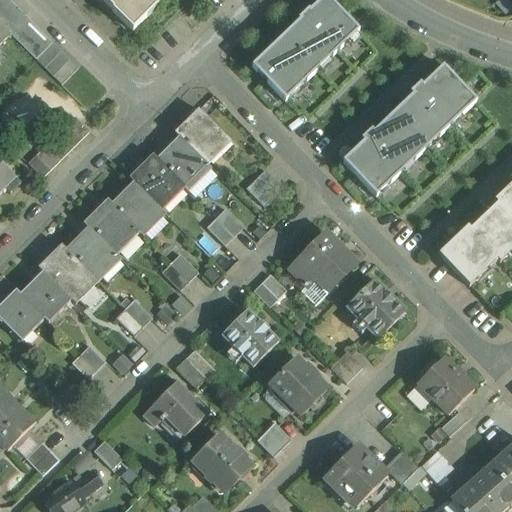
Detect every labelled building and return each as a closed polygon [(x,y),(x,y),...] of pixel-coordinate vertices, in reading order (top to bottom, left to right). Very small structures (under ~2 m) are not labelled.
[(0,0),(0,13),(11,2),(8,0),(0,0)] [(100,0),(113,13),(112,14),(133,35),(158,9),(148,0),(100,0)] [(289,35),(321,69),(358,33),(326,0),(325,0),(310,15),(309,13),(299,22),(301,24),(289,35)] [(11,2),(0,13),(0,25),(2,27),(19,10),(11,2)] [(19,10),(2,27),(11,36),(28,19),(19,10)] [(28,19),(11,36),(19,44),(36,27),(28,19)] [(0,47),(11,36),(2,27),(0,25),(0,47)] [(36,27),(19,44),(28,53),(45,36),(36,27)] [(321,69),(289,35),(253,69),(286,102),(321,69)] [(45,36),(28,53),(36,61),(53,44),(45,36)] [(53,44),(36,61),(45,70),(62,53),(53,44)] [(62,53),(45,70),(53,78),(70,61),(62,53)] [(70,61),(53,78),(62,87),(79,70),(70,61)] [(393,118),(426,151),(475,104),(443,70),(423,90),(420,87),(411,95),(414,98),(393,118)] [(198,111),(174,135),(179,139),(203,163),(227,140),(198,111)] [(426,151),(393,118),(374,136),(371,134),(363,142),(365,145),(345,164),(377,198),(426,151)] [(75,119),(28,166),(42,181),(90,134),(75,119)] [(179,139),(157,162),(180,185),(185,190),(208,167),(203,163),(179,139)] [(157,162),(152,157),(129,179),(134,184),(158,208),(180,185),(157,162)] [(0,164),(0,196),(16,181),(0,164)] [(283,191),(265,173),(246,191),(264,210),(283,191)] [(158,208),(134,184),(111,207),(135,231),(140,235),(162,213),(158,208)] [(511,186),(495,203),(511,220),(511,186)] [(111,207),(107,203),(84,225),(89,230),(113,254),(135,231),(111,207)] [(511,253),(511,220),(495,203),(498,206),(470,232),(467,229),(467,230),(500,265),(511,253)] [(243,230),(226,212),(216,221),(234,239),(243,230)] [(234,239),(216,221),(207,231),(225,249),(234,239)] [(63,244),(67,248),(87,230),(83,225),(63,244)] [(113,254),(89,230),(66,252),(95,281),(117,258),(113,254)] [(500,265),(467,230),(439,257),(469,289),(497,262),(499,265),(500,265)] [(356,267),(325,236),(291,271),(307,287),(302,293),(316,308),(356,267)] [(66,252),(61,247),(39,270),(43,275),(71,303),(76,307),(98,284),(66,252)] [(199,275),(181,257),(171,267),(189,285),(199,275)] [(189,285),(171,267),(163,275),(181,293),(189,285)] [(71,303),(43,275),(21,297),(44,321),(49,325),(71,303)] [(287,293),(270,277),(262,285),(278,302),(287,293)] [(373,284),(348,309),(379,340),(405,315),(373,284)] [(278,302),(262,285),(254,294),(270,310),(278,302)] [(21,297),(16,293),(0,308),(0,321),(22,344),(44,321),(21,297)] [(153,320),(135,303),(126,312),(143,330),(153,320)] [(143,330),(126,312),(117,320),(135,338),(143,330)] [(279,345),(248,313),(222,339),(253,370),(279,345)] [(107,365),(89,348),(81,357),(98,374),(107,365)] [(215,373),(195,352),(186,361),(206,381),(215,373)] [(363,370),(347,354),(330,371),(347,387),(363,370)] [(98,374),(81,357),(72,366),(89,383),(98,374)] [(206,381),(186,361),(176,371),(196,391),(206,381)] [(305,371),(296,361),(270,387),(302,418),(327,393),(313,379),(315,377),(306,369),(305,371)] [(456,371),(455,373),(443,361),(418,387),(449,418),(474,392),(463,381),(464,380),(456,371)] [(207,416),(176,385),(144,417),(155,429),(161,423),(162,424),(167,419),(186,438),(207,416)] [(0,389),(0,420),(15,405),(0,389)] [(36,426),(15,405),(0,420),(0,446),(7,454),(36,426)] [(459,415),(441,431),(449,439),(467,423),(459,415)] [(275,425),(257,443),(274,460),(292,442),(275,425)] [(235,452),(220,438),(193,465),(195,466),(198,463),(208,473),(206,475),(206,481),(211,485),(217,485),(224,493),(223,494),(225,496),(251,469),(245,462),(245,460),(237,452),(235,452)] [(123,462),(104,443),(94,454),(112,472),(123,462)] [(42,446),(26,461),(34,470),(51,454),(42,446)] [(511,447),(490,467),(511,491),(511,447)] [(357,448),(326,480),(357,511),(388,479),(357,448)] [(453,470),(438,453),(422,468),(438,485),(453,470)] [(51,454),(34,470),(43,479),(59,462),(51,454)] [(418,471),(402,454),(385,471),(401,488),(403,486),(418,471)] [(491,469),(451,504),(457,511),(505,511),(511,506),(511,491),(490,467),(491,469)] [(418,471),(403,486),(409,492),(426,475),(421,469),(418,471)] [(70,484),(43,503),(49,511),(75,511),(85,505),(81,500),(101,486),(93,475),(83,482),(79,478),(75,481),(78,486),(73,489),(70,484)]
